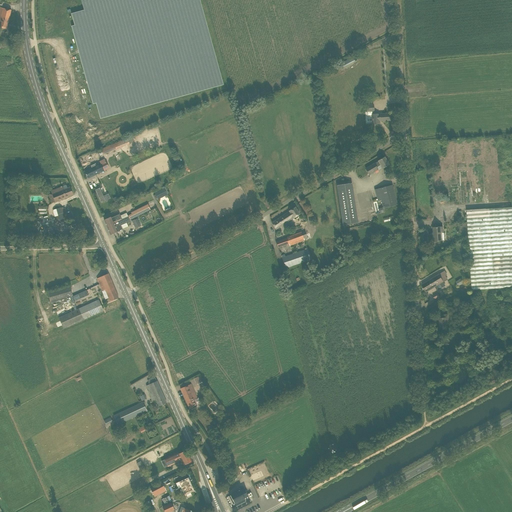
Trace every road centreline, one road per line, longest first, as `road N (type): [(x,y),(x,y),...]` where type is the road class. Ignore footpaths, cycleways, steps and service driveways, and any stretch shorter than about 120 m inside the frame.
road 1 (unclassified): [(126,295),(405,130)]
road 2 (unclassified): [(425,392),(405,130)]
road 3 (primary): [(103,243),(34,79),(25,0)]
road 4 (primary): [(216,504),(126,295)]
road 5 (primary): [(346,511),(511,420)]
road 6 (unclassified): [(405,130),(396,0)]
